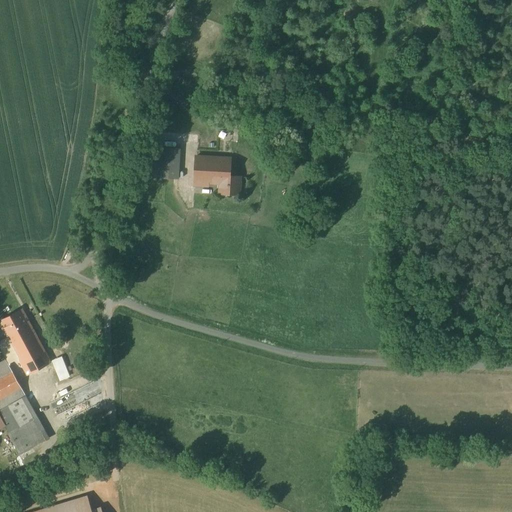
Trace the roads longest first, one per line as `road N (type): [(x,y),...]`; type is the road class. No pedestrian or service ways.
road 1 (unclassified): [(511,367),(304,358),(140,312),(82,281)]
road 2 (unclassified): [(172,0),(82,281)]
